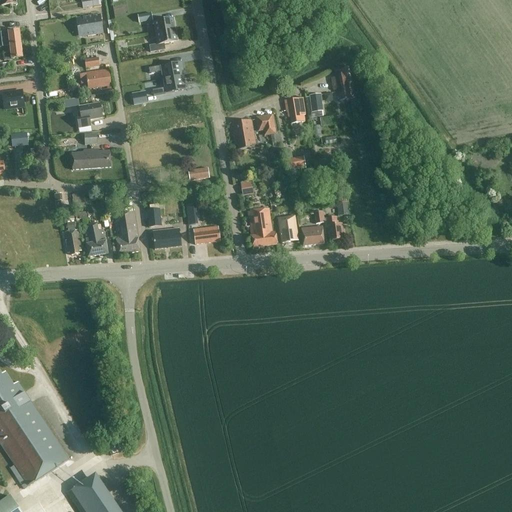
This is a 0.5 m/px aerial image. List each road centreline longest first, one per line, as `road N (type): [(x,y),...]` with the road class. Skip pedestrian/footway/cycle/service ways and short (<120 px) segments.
road 1 (tertiary): [(511,248),(242,264)]
road 2 (unclassified): [(170,511),(131,345),(128,271)]
road 3 (residential): [(51,185),(29,0)]
road 4 (residential): [(133,188),(109,44)]
road 5 (residential): [(242,264),(218,124)]
road 6 (tertiary): [(128,271),(0,279)]
road 7 (residential): [(218,124),(196,0)]
